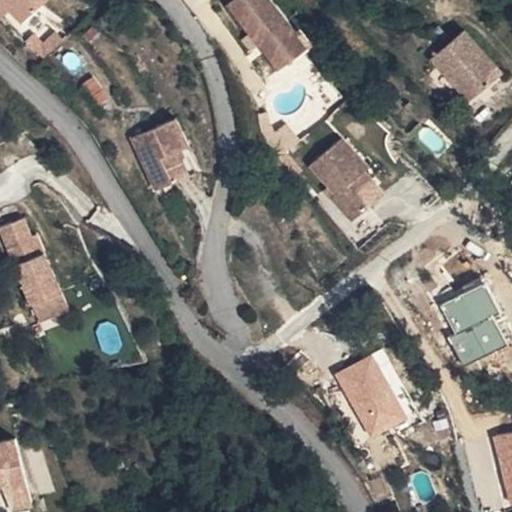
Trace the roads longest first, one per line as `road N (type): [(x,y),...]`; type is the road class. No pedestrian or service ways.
road 1 (unclassified): [(229,371),(184,319),(89,162),(0,64)]
road 2 (residential): [(229,371),(511,149)]
road 3 (unclassified): [(352,511),(322,454),(229,371)]
